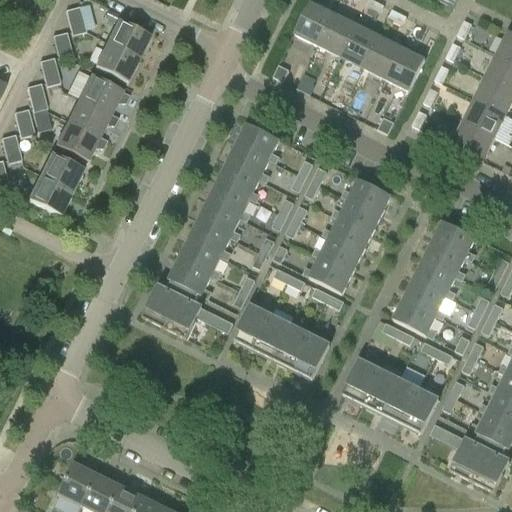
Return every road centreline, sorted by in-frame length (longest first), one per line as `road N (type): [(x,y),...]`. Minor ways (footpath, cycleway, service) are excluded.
road 1 (residential): [(511,212),(220,76)]
road 2 (residential): [(272,511),(51,399)]
road 3 (tertiary): [(117,272),(220,76)]
road 4 (residential): [(68,0),(0,140)]
road 5 (tertiary): [(51,399),(117,272)]
road 6 (residential): [(0,214),(117,272)]
